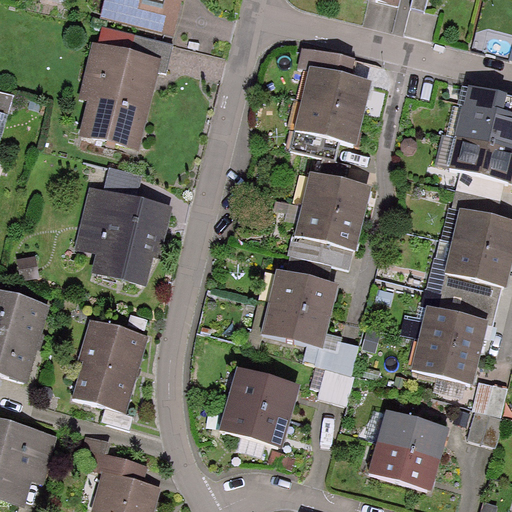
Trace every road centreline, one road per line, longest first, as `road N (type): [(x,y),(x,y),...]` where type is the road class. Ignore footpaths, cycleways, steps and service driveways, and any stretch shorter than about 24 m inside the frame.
road 1 (residential): [(202,511),(170,443),(164,370),(255,25)]
road 2 (residential): [(255,25),(511,81)]
road 3 (residential): [(208,511),(275,489),(350,511)]
